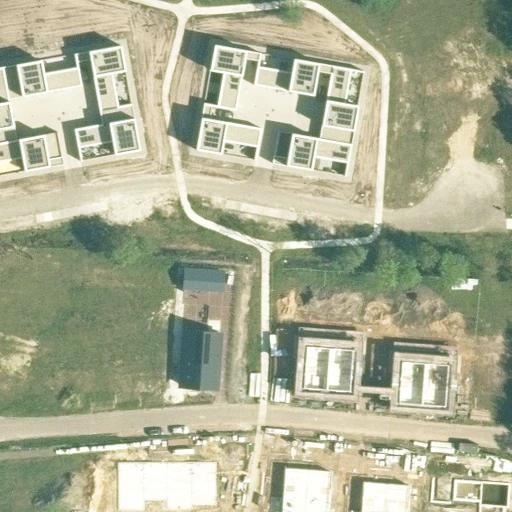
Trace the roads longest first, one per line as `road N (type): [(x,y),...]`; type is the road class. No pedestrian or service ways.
road 1 (residential): [(511,441),(260,414),(0,429)]
road 2 (residential): [(457,224),(346,213),(179,180),(0,212)]
